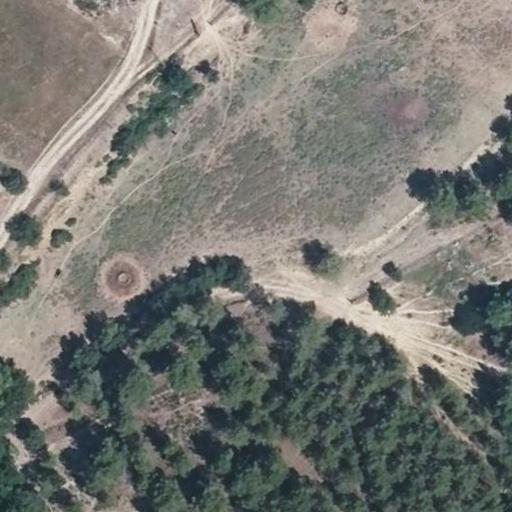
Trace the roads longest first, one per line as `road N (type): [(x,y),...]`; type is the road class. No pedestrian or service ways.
road 1 (track): [(511,201),(342,288),(209,302),(89,364),(0,425)]
road 2 (track): [(152,0),(123,77),(41,166),(0,235)]
